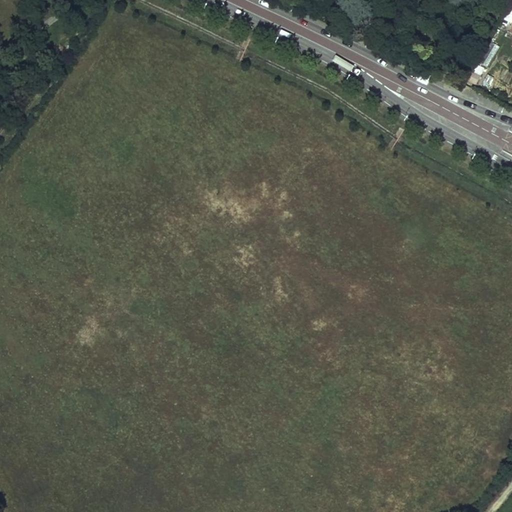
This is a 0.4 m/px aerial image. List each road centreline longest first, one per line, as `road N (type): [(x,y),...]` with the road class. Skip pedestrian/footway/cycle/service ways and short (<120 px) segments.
road 1 (primary): [(214,0),(346,64),(511,167)]
road 2 (primary): [(511,122),(256,0)]
